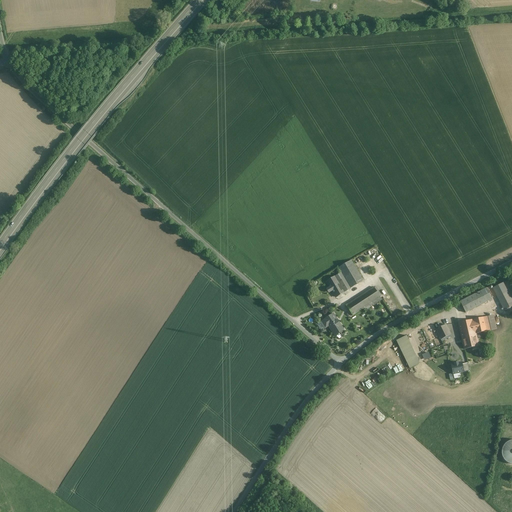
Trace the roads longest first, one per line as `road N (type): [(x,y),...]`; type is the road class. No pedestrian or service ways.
road 1 (unclassified): [(340,362),(39,99),(7,61)]
road 2 (trunk): [(201,0),(89,129),(0,249)]
road 3 (unclassified): [(340,362),(511,261)]
road 4 (unclassified): [(234,511),(302,405),(340,362)]
